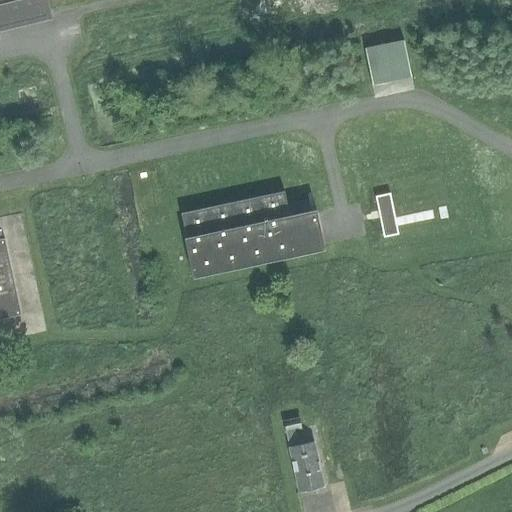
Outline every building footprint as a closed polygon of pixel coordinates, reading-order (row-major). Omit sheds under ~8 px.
[(0,0),(0,32),(50,20),(46,1),(49,0),(0,0)] [(403,40),(365,49),(373,86),(411,77),(403,40)] [(389,193),(374,196),(383,238),(398,235),(389,193)] [(283,194),(180,217),(193,278),(323,249),(315,210),(288,216),(283,194)] [(0,319),(20,316),(3,241),(0,241),(0,319)] [(299,419),(282,423),(299,493),(324,487),(314,441),(298,445),(295,430),(301,429),(299,419)]
